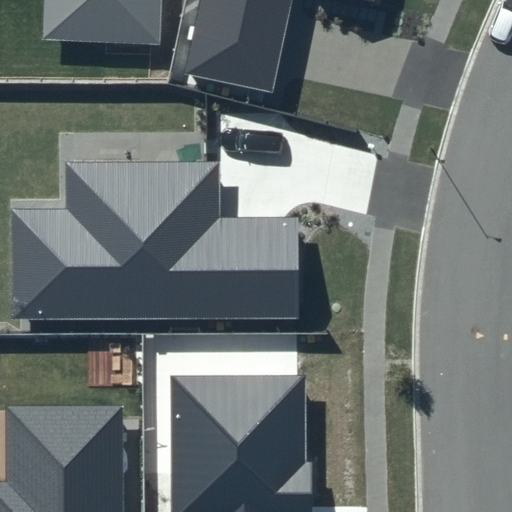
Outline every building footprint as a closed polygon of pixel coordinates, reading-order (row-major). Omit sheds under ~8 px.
[(44,0),(43,40),(160,45),(161,0),(44,0)] [(198,0),(183,73),(273,94),(292,0),(367,0),(381,3),(381,0),(198,0)] [(65,209),(11,209),(13,320),(299,319),(297,216),(219,217),(219,161),(65,161),(65,209)] [(310,511),(305,375),(171,376),(170,511),(310,511)] [(5,481),(0,480),(0,511),(121,511),(120,407),(4,408),(5,481)]
